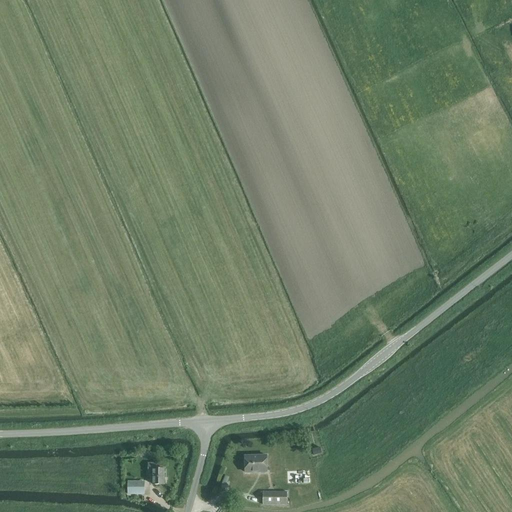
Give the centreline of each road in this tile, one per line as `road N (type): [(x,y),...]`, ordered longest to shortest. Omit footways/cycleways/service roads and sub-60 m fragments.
road 1 (unclassified): [(207,421),(305,408),(341,389),(511,255)]
road 2 (unclassified): [(0,435),(207,421)]
